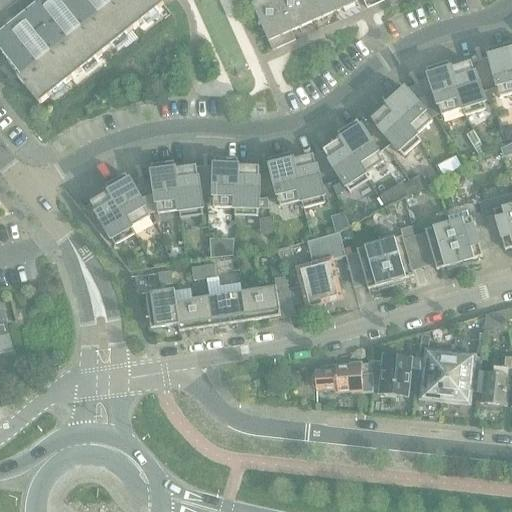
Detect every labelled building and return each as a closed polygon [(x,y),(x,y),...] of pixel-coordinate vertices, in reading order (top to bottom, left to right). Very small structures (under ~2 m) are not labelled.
[(3,0),(0,3),(0,51),(19,75),(16,77),(39,105),(163,6),(158,0),(3,0)] [(295,41),(291,32),(291,33),(275,0),(248,0),(272,52),(295,41)] [(302,0),(275,0),(291,33),(291,32),(313,23),(302,0)] [(328,0),(302,0),(313,23),(334,13),(328,0)] [(355,0),(328,0),(334,13),(357,3),(355,0)] [(499,98),(511,94),(511,57),(510,52),(511,52),(509,45),(487,51),(499,98)] [(440,117),(462,110),(449,70),(450,70),(448,63),(426,70),(433,93),(440,115),(440,117)] [(471,63),(450,70),(449,70),(462,110),(464,117),(486,110),(471,63)] [(399,85),(382,101),(387,106),(387,105),(415,137),(416,136),(432,122),(431,121),(416,104),(399,85)] [(433,93),(425,98),(435,118),(440,115),(433,93)] [(425,98),(416,104),(431,121),(435,118),(425,98)] [(421,142),(416,136),(415,137),(387,105),(387,106),(371,120),(403,157),(421,142)] [(337,134),(341,140),(342,140),(364,175),(365,175),(383,163),(357,122),(337,134)] [(511,127),(502,130),(506,142),(511,140),(511,127)] [(473,132),(467,136),(473,147),(480,143),(473,132)] [(369,181),(365,175),(364,175),(342,140),(341,140),(323,152),(349,193),(369,181)] [(511,144),(501,150),(503,158),(511,155),(511,144)] [(280,208),(301,202),(302,202),(291,161),(292,161),(290,154),(268,160),(280,208)] [(313,156),(292,161),(291,161),(302,202),(301,202),(303,209),(325,204),(313,156)] [(213,209),(234,209),(235,209),(236,167),(237,167),(237,160),(214,159),(213,209)] [(157,215),(179,212),(174,170),(175,170),(174,163),(151,166),(157,215)] [(259,168),(237,167),(236,167),(235,209),(234,209),(234,216),(257,217),(259,168)] [(196,168),(175,170),(174,170),(179,212),(180,219),(203,216),(196,168)] [(105,187),(109,193),(109,192),(130,229),(131,228),(150,218),(125,175),(105,187)] [(411,181),(416,193),(422,190),(428,187),(422,175),(411,181)] [(408,197),(416,193),(411,181),(403,185),(407,196),(408,197)] [(434,184),(428,187),(422,190),(423,194),(437,200),(441,198),(434,184)] [(339,185),(333,188),(336,196),(343,193),(339,185)] [(135,235),(131,228),(130,229),(109,192),(109,193),(90,204),(114,246),(135,235)] [(494,215),(483,218),(491,245),(502,242),(504,251),(511,249),(511,202),(501,206),(502,209),(493,212),(494,215)] [(351,227),(360,222),(355,213),(346,218),(351,227)] [(461,217),(447,221),(460,268),(473,264),(473,260),(482,258),(480,249),(491,245),(483,218),(472,221),(471,218),(462,221),(461,217)] [(426,234),(414,237),(422,265),(433,262),(436,271),(446,268),(447,271),(460,268),(447,221),(432,226),(433,229),(425,232),(426,234)] [(393,237),(378,241),(392,287),(405,283),(404,280),(414,277),(411,268),(422,265),(414,237),(403,241),(402,238),(394,240),(393,237)] [(378,291),(392,287),(378,241),(364,245),(365,249),(356,251),(357,254),(345,257),(353,285),(365,282),(368,290),(377,288),(378,291)] [(306,310),(343,300),(332,259),(295,268),(306,310)] [(216,265),(204,267),(206,280),(218,278),(216,265)] [(281,266),(270,267),(272,280),(274,280),(283,278),(281,266)] [(193,282),(206,280),(204,267),(191,269),(193,282)] [(170,272),(158,274),(160,287),(172,285),(170,272)] [(275,289),(242,294),(246,323),(280,318),(279,312),(294,310),(284,278),(283,278),(274,280),(275,289)] [(150,330),(178,326),(179,326),(175,304),(176,304),(174,291),(145,295),(150,330)] [(242,294),(209,299),(213,328),(246,323),(242,294)] [(179,333),(213,328),(209,299),(176,304),(175,304),(179,326),(178,326),(179,333)] [(511,308),(502,311),(495,314),(497,326),(511,321),(511,308)] [(0,354),(11,351),(2,312),(0,312),(0,354)] [(497,333),(497,326),(495,314),(485,316),(483,333),(497,333)] [(422,338),(420,350),(428,351),(429,339),(422,338)] [(422,400),(440,402),(442,379),(451,380),(453,357),(450,356),(447,353),(438,352),(434,355),(427,354),(426,360),(422,359),(422,361),(414,360),(413,371),(425,372),(422,400)] [(383,363),(371,362),(372,388),(380,388),(379,396),(383,396),(383,399),(394,400),(397,398),(406,399),(410,359),(383,356),(383,363)] [(472,359),(453,357),(451,380),(442,379),(440,402),(443,402),(445,405),(456,406),(459,404),(467,405),(468,396),(476,397),(476,395),(478,373),(480,361),(472,361),(472,359)] [(507,377),(511,377),(511,359),(504,359),(503,370),(492,368),(491,375),(478,373),(476,395),(483,395),(482,406),(486,406),(485,407),(492,411),(500,409),(500,408),(504,408),(507,377)] [(363,388),(372,388),(371,362),(369,362),(369,365),(361,366),(361,364),(349,365),(349,368),(335,369),(335,372),(314,374),(314,375),(310,378),(311,388),(315,390),(315,391),(337,390),(336,394),(352,393),(351,396),(364,394),(363,388)]
